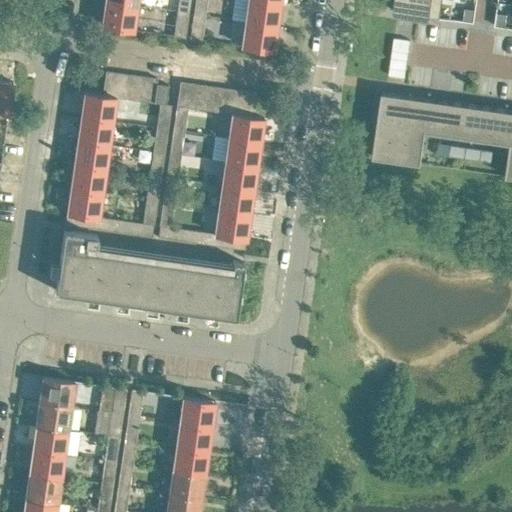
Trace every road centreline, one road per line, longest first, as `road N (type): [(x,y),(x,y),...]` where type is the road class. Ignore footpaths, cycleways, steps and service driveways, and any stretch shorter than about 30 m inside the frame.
road 1 (residential): [(283,357),(333,0)]
road 2 (residential): [(11,318),(50,44)]
road 3 (residential): [(283,357),(11,318)]
road 4 (residential): [(260,511),(283,357)]
